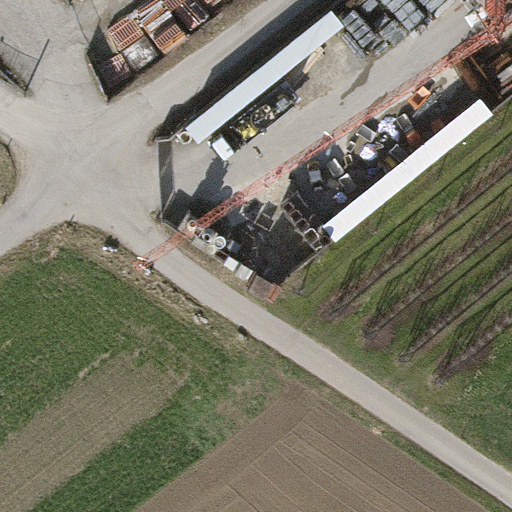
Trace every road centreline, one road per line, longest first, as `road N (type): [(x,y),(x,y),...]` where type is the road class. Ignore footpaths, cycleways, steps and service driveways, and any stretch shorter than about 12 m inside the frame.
road 1 (track): [(511,500),(262,325),(88,188)]
road 2 (unclassified): [(313,0),(88,188)]
